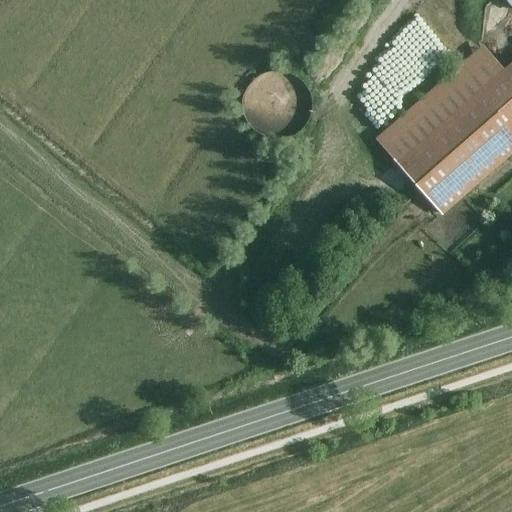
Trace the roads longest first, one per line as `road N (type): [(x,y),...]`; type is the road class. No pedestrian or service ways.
road 1 (secondary): [(0,507),(511,339)]
road 2 (track): [(274,364),(0,134)]
